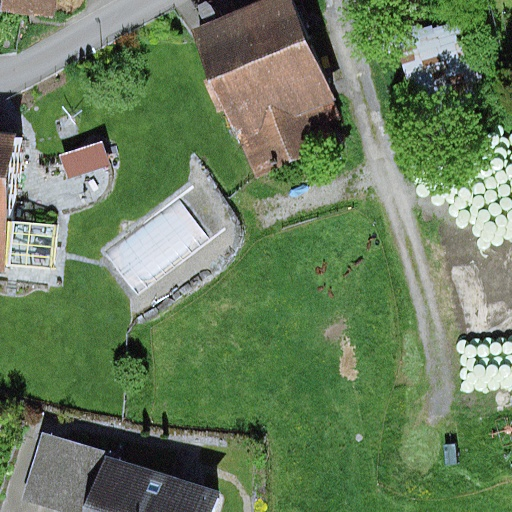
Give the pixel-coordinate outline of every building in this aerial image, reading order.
[(0,0),(0,7),(50,16),(52,0),(0,0)] [(291,0),(269,0),(196,31),(258,176),(350,137),(291,0)] [(0,260),(52,267),(55,230),(13,227),(20,138),(0,136),(0,260)] [(102,142),(60,156),(68,181),(110,167),(102,142)] [(23,499),(68,511),(88,511),(104,459),(106,453),(42,434),(23,499)] [(211,511),(217,492),(104,459),(88,511),(211,511)]
